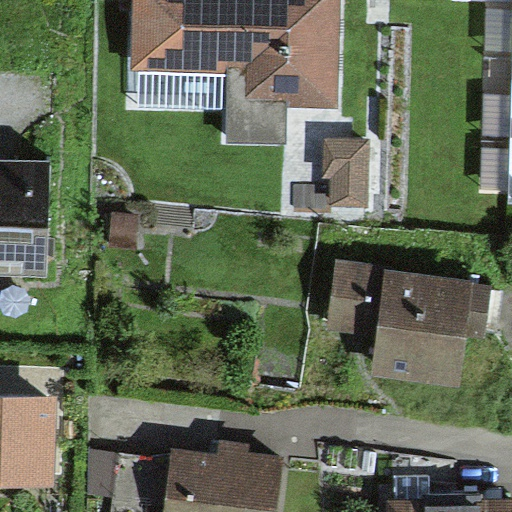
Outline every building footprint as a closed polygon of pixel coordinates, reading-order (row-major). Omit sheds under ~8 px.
[(330,92),(331,0),(137,0),(137,59),(258,61),(258,91),(330,92)] [(479,196),(511,196),(511,5),(484,5),(479,196)] [(328,187),(366,187),(365,122),(327,122),(328,187)] [(0,142),(0,257),(45,259),(49,144),(0,142)] [(382,361),(458,370),(469,266),(341,252),(335,312),(387,318),(382,361)] [(0,470),(43,472),(46,383),(0,382),(0,470)] [(160,511),(269,511),(278,450),(170,436),(160,511)] [(403,511),(511,511),(509,480),(402,487),(403,511)]
